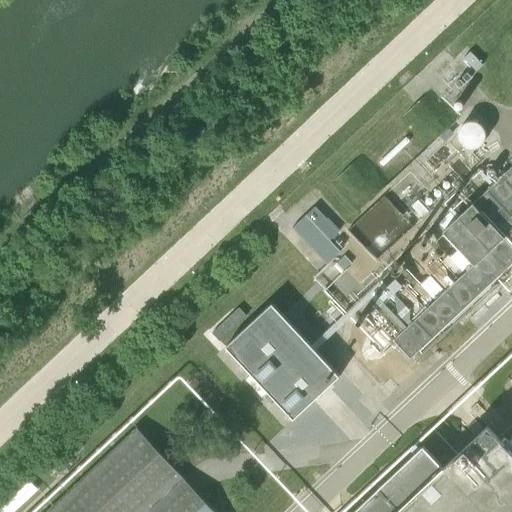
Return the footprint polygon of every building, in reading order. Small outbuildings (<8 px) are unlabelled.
[(475,151),(493,137),(474,112),(455,126),(475,151)] [(379,325),(370,334),(382,347),(392,337),(393,339),(392,340),(409,358),(463,307),(476,320),(499,297),(488,284),(511,261),(511,165),(443,231),(459,248),(449,258),(447,256),(440,262),(437,259),(424,271),(429,276),(420,285),(418,284),(413,288),(428,306),(425,309),(406,287),(394,299),(413,320),(407,326),(391,309),(386,314),(382,309),(379,312),(381,315),(375,320),(379,325)] [(314,207),(292,228),(326,265),(340,252),(329,240),(339,232),(314,207)] [(337,263),(333,266),(341,274),(344,272),(343,270),(351,263),(343,255),(336,262),(337,263)] [(271,304),(224,347),(287,414),(334,371),(271,304)] [(381,418),(337,372),(323,386),(337,400),(327,410),(356,441),(381,418)] [(36,511),(213,511),(132,424),(36,511)] [(511,511),(511,452),(486,425),(400,510),(379,487),(349,511),(511,511)]
